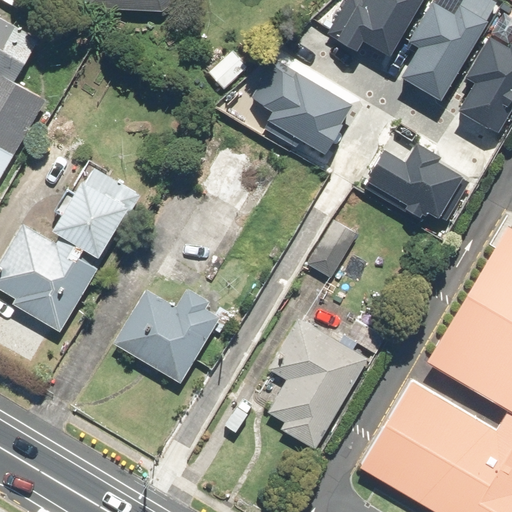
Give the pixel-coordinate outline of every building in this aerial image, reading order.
[(85,0),(86,5),(164,10),(176,0),(85,0)] [(351,0),(333,34),(359,48),(366,36),(390,49),(416,0),(351,0)] [(447,0),(429,0),(410,34),(420,39),(402,69),(442,92),(495,0),(455,0),(454,4),(447,0)] [(0,178),(46,100),(16,82),(41,39),(0,15),(0,178)] [(476,76),(461,103),(500,124),(511,101),(511,39),(489,27),(465,70),(476,76)] [(250,70),(232,50),(209,72),(227,91),(250,70)] [(271,104),(266,113),(329,147),(356,97),(299,67),(296,72),(270,59),(252,93),(271,104)] [(100,109),(69,89),(41,134),(72,154),(100,109)] [(285,166),(231,134),(198,188),(251,221),(230,257),(247,267),(282,209),(265,199),(285,166)] [(386,141),(364,177),(425,213),(429,206),(445,216),(471,173),(438,154),(441,149),(416,135),(406,152),(386,141)] [(61,332),(140,193),(97,168),(89,181),(83,178),(70,200),(63,196),(55,210),(63,215),(54,231),(62,236),(57,245),(22,225),(0,264),(0,266),(3,268),(0,274),(0,289),(16,298),(13,304),(61,332)] [(360,236),(336,218),(306,260),(329,277),(360,236)] [(511,511),(511,226),(509,225),(363,465),(440,511),(511,511)] [(293,247),(277,235),(263,254),(279,266),(293,247)] [(179,308),(146,289),(116,343),(183,381),(212,330),(218,334),(228,316),(207,305),(213,295),(192,283),(179,308)] [(346,336),(342,342),(301,319),(272,370),(288,379),(269,413),(286,423),(281,431),(316,450),(369,357),(355,350),(359,343),(346,336)]
